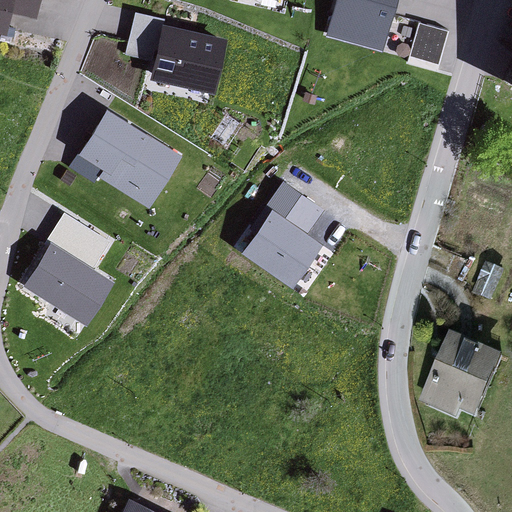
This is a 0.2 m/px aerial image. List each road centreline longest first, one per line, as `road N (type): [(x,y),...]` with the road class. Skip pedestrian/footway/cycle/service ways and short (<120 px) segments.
road 1 (residential): [(489,0),(397,335),(401,426),(429,480),(457,511)]
road 2 (residential): [(248,511),(54,424),(16,392),(0,366)]
road 3 (residential): [(0,248),(93,0)]
